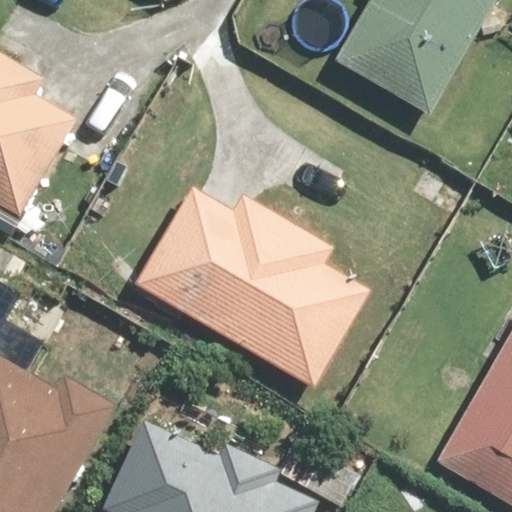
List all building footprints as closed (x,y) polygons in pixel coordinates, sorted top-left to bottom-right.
[(369,0),(331,66),(425,120),(494,0),(369,0)] [(0,83),(0,200),(23,215),(76,132),(0,83)] [(179,183),(137,159),(96,229),(137,254),(179,183)] [(195,199),(141,293),(314,390),(368,296),(195,199)] [(0,259),(0,303),(5,306),(24,274),(0,259)] [(511,322),(432,460),(511,506),(511,322)] [(68,380),(58,397),(0,361),(0,511),(58,511),(118,409),(68,380)] [(283,473),(227,449),(223,459),(143,424),(103,511),(317,511),(322,502),(278,484),(283,473)]
